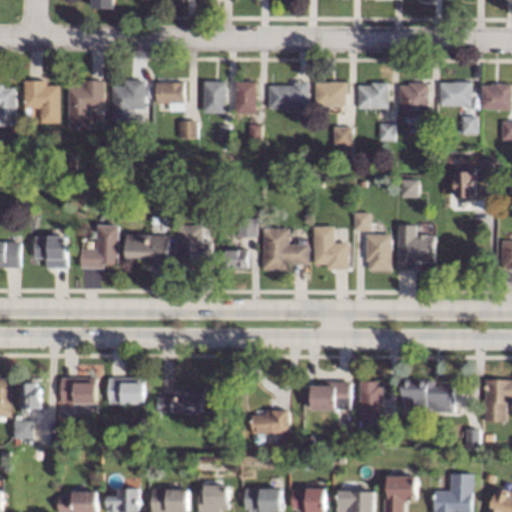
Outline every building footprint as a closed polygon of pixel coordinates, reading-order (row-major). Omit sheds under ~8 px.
[(117,0),(117,8),(95,6),(95,0),(117,0)] [(8,87),(19,87),(19,124),(0,124),(0,78),(8,78),(8,87)] [(50,84),(63,84),(64,122),(43,122),(43,107),(28,107),(27,79),(50,79),(50,84)] [(108,107),(93,107),(93,125),(72,125),(72,85),(86,85),(86,79),(108,79),(108,107)] [(148,107),(138,107),(137,121),(116,120),(116,84),(128,84),(128,79),(148,79),(148,107)] [(229,80),(227,112),(206,111),(207,79),(229,80)] [(187,110),(172,110),(172,102),(160,103),(159,81),(187,80),(187,110)] [(259,112),(237,112),(238,80),(259,81),(259,112)] [(311,107),(271,107),(271,84),(297,84),(297,80),(311,80),(311,107)] [(350,91),(349,91),(349,104),(317,104),(318,81),(332,81),(332,80),(350,80),(350,91)] [(475,92),(474,92),(474,104),(443,104),(443,81),(457,81),(457,80),(475,80),(475,92)] [(390,107),(360,107),(360,84),(374,84),(374,81),(391,81),(390,107)] [(431,107),(428,107),(428,112),(417,112),(417,107),(401,107),(401,84),(412,84),(412,81),(431,81),(431,107)] [(511,82),(511,108),(484,108),(485,90),(484,90),(484,83),(495,84),(495,82),(511,82)] [(480,133),(464,132),(465,114),(480,114),(480,133)] [(201,137),(182,137),(182,120),(200,119),(201,137)] [(436,138),(420,137),(420,120),(436,120),(436,138)] [(396,122),(396,140),(381,139),(382,122),(396,122)] [(265,123),(264,140),(251,140),(252,123),(265,123)] [(233,125),(232,139),(222,139),(222,124),(233,125)] [(354,161),(342,161),(342,144),(336,144),(336,125),(355,126),(354,161)] [(77,166),(69,166),(69,156),(77,156),(77,166)] [(500,178),(484,178),(484,157),(500,157),(500,178)] [(478,196),(458,197),(457,165),(478,164),(478,196)] [(421,179),(420,196),(403,196),(404,178),(421,179)] [(373,229),(357,229),(358,211),(374,212),(373,229)] [(260,235),(242,235),(242,217),(260,217),(260,235)] [(123,224),(121,263),(108,263),(108,267),(84,266),(85,247),(101,248),(102,223),(123,224)] [(207,240),(217,240),(217,268),(196,269),(195,264),(183,264),(182,224),(207,223),(207,240)] [(419,223),(419,233),(430,233),(430,234),(438,234),(437,261),(419,261),(418,268),(400,267),(401,223),(419,223)] [(338,241),(351,241),(351,268),(330,268),(330,263),(317,263),(317,225),(337,224),(338,241)] [(293,243),(302,243),(302,237),(310,237),(309,244),(312,244),(311,263),(291,262),(290,268),(267,268),(268,227),(293,227),(293,243)] [(175,234),(174,268),(154,268),(155,256),(131,256),(131,232),(175,234)] [(393,269),(371,269),(371,260),(369,259),(369,232),(394,233),(393,269)] [(53,235),(73,235),(73,266),(49,267),(49,256),(38,257),(38,235),(53,235)] [(0,240),(25,241),(24,267),(1,266),(2,263),(0,262),(0,240)] [(511,240),(501,240),(501,265),(511,265),(511,240)] [(253,268),(226,267),(226,248),(253,248),(253,268)] [(96,403),(61,403),(61,377),(62,377),(74,377),(96,377),(96,403)] [(0,378),(12,378),(11,414),(11,416),(3,416),(3,421),(0,421),(0,378)] [(144,382),(144,404),(109,403),(109,378),(110,378),(122,378),(144,378),(144,382)] [(433,380),(433,386),(453,387),(453,388),(452,411),(452,412),(431,412),(431,414),(407,413),(408,398),(401,398),(401,397),(401,379),(433,380)] [(511,400),(510,400),(510,403),(505,402),(505,421),(483,421),(483,380),(510,380),(511,380),(511,400)] [(350,407),(350,410),(311,409),(311,385),(326,385),(326,381),(350,381),(350,407)] [(377,384),(381,384),(381,398),(381,401),(380,401),(380,418),(359,417),(359,381),(377,381),(377,384)] [(38,387),(42,387),(42,408),(29,408),(29,414),(22,414),(22,408),(22,400),(17,400),(17,394),(22,394),(22,383),(38,383),(38,387)] [(203,411),(158,411),(158,393),(161,393),(172,393),(203,393),(203,411)] [(289,434),(253,433),(253,414),(267,414),(267,409),(272,409),(287,409),(289,409),(289,434)] [(21,420),(33,420),(33,438),(23,438),(20,438),(20,445),(15,445),(15,438),(14,420),(16,420),(16,415),(21,415),(21,420)] [(394,425),(394,440),(377,440),(377,423),(380,423),(393,423),(394,423),(394,425)] [(477,446),(464,446),(464,428),(465,428),(477,428),(478,428),(477,446)] [(313,445),(304,445),(304,437),(313,437),(313,445)] [(10,451),(10,461),(1,461),(2,451),(10,451)] [(472,475),(472,511),(433,511),(433,490),(448,489),(448,473),(472,473),(472,475)] [(493,475),(491,483),(483,481),(484,473),(493,475)] [(416,500),(408,499),(408,502),(403,502),(402,511),(382,511),(383,499),(386,499),(386,475),(417,475),(416,500)] [(228,501),(228,509),(219,509),(219,511),(197,511),(197,496),(197,494),(204,494),(204,484),(228,484),(228,501)] [(511,486),(511,511),(485,511),(490,495),(493,496),(496,487),(510,491),(511,486)] [(139,507),(139,511),(106,511),(106,496),(118,496),(118,488),(139,488),(139,507)] [(280,511),(259,511),(259,510),(245,510),(243,510),(244,489),(259,489),(259,488),(281,489),(280,511)] [(325,491),(325,511),(306,511),(306,509),(304,509),(292,509),(290,509),(290,493),(290,490),(306,490),(306,488),(325,488),(325,491)] [(187,511),(151,511),(151,489),(187,489),(187,511)] [(97,511),(58,511),(58,495),(72,495),(72,490),(97,490),(97,511)] [(373,511),(336,511),(336,496),(337,496),(338,490),(373,490),(373,511)]
